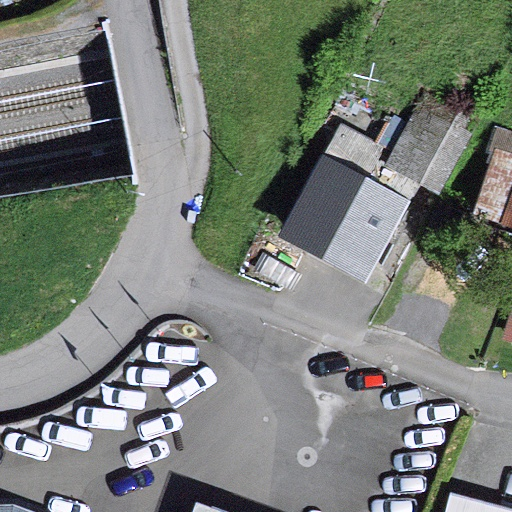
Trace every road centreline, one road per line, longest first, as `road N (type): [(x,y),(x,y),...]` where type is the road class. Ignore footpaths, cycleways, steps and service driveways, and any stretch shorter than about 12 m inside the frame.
road 1 (residential): [(0,384),(81,350),(152,248),(159,192),(130,0)]
road 2 (track): [(159,192),(197,137),(183,0)]
